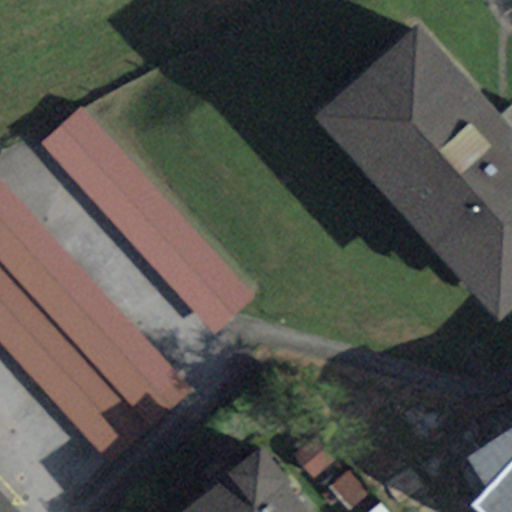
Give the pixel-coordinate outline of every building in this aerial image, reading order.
[(511,112),(421,8),(316,99),(496,306),(511,292),(511,112)] [(214,334),(255,297),(82,105),(41,142),(214,334)] [(191,387),(0,175),(0,339),(109,460),(191,387)] [(502,453),(487,469),(511,492),(511,389),(476,428),(502,453)] [(312,511),(259,443),(172,511),(312,511)] [(0,478),(0,511),(5,511),(19,499),(0,478)]
